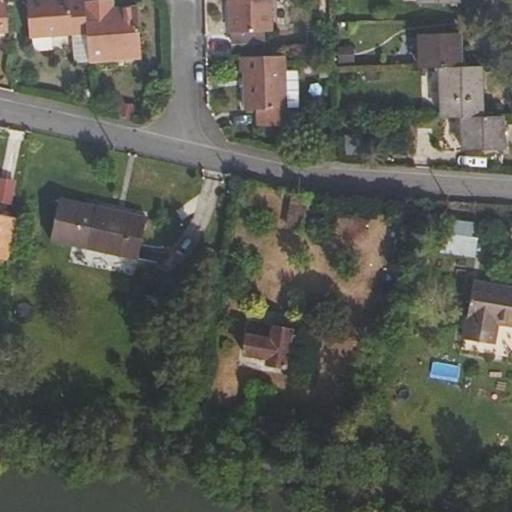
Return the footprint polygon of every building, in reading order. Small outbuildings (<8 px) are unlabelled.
[(80,23),(78,0),(21,0),(23,26),(80,23)] [(95,0),(78,0),(80,23),(82,52),(134,49),(131,0),(112,0),(107,0),(96,1),(95,0)] [(265,24),(264,0),(222,0),(223,24),(265,24)] [(414,31),(414,60),(435,60),(454,59),(453,31),(414,31)] [(277,48),(233,49),(233,65),(238,65),(238,100),(249,100),(249,117),(282,117),(282,100),(278,100),(277,48)] [(454,59),(435,60),(435,112),(455,111),(475,110),(474,59),(454,59)] [(435,108),(434,66),(421,66),(422,108),(435,108)] [(475,110),(455,111),(455,142),(497,142),(497,110),(475,110)] [(315,193),(289,188),(283,218),(309,223),(315,193)] [(56,189),(48,230),(136,249),(145,207),(56,189)] [(0,250),(4,251),(12,210),(0,207),(0,250)] [(441,220),(435,242),(465,250),(469,237),(456,234),(459,225),(441,220)] [(511,280),(471,271),(465,299),(511,309),(511,305),(511,280)] [(262,351),(261,357),(277,360),(284,321),(263,317),(262,322),(243,319),(237,346),(262,351)]
